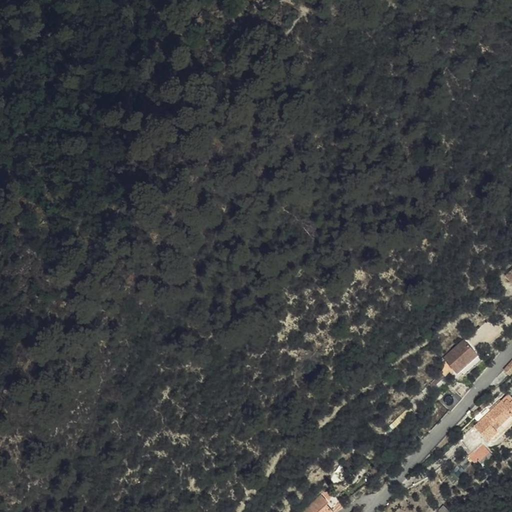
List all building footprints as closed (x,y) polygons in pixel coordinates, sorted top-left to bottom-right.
[(458,357),(466,347),(462,342),(442,360),(446,364),(443,366),(446,369),(447,367),(458,357)] [(476,357),(466,347),(458,357),(447,367),(455,374),(473,359),(476,357)] [(480,365),(473,359),(455,374),(453,376),(460,383),(480,365)] [(455,374),(447,367),(446,369),(442,374),(445,377),(449,379),(453,376),(455,374)] [(450,409),(460,398),(449,388),(439,399),(450,409)] [(506,399),(475,428),(488,442),(497,433),(491,427),(496,422),(501,427),(511,416),(511,415),(511,403),(511,404),(506,399)] [(496,422),(491,427),(497,433),(501,438),(511,427),(511,415),(511,416),(501,427),(496,422)] [(485,443),(474,450),(480,459),(491,452),(485,443)] [(332,511),(328,507),(330,504),(321,494),(302,511),(332,511)]
